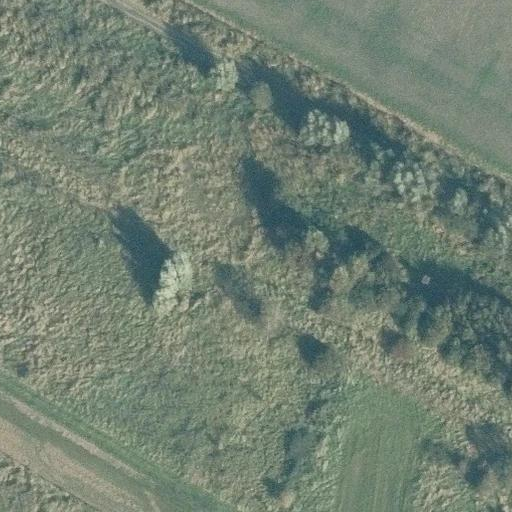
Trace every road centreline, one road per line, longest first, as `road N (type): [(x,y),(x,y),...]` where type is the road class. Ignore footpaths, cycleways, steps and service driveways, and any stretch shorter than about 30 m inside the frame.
road 1 (track): [(0,143),(511,443)]
road 2 (track): [(109,0),(511,225)]
